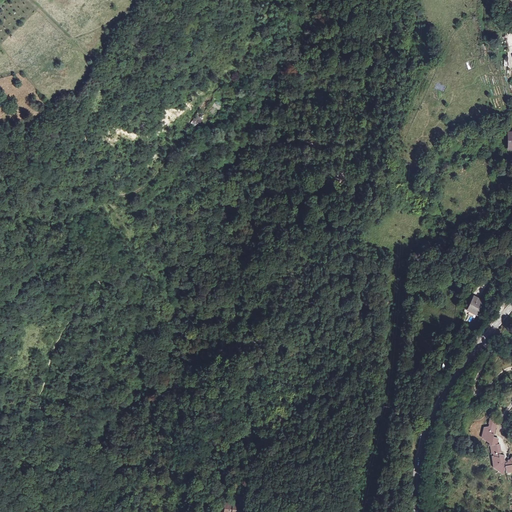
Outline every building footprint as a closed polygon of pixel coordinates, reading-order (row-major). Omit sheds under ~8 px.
[(228,82),(223,79),(219,85),(223,88),(228,82)] [(211,99),(201,109),(205,113),(215,102),(211,99)] [(204,114),(199,110),(191,121),(197,125),(204,114)] [(463,313),(470,301),(469,300),(462,313),(463,313)] [(470,301),(463,313),(473,319),(480,306),(470,301)] [(490,432),(492,433),(493,426),(495,426),(496,422),(491,419),(489,423),(488,426),(483,427),(482,436),(485,437),(485,439),(489,440),(488,442),(489,442),(489,444),(490,444),(495,443),(495,442),(496,437),(491,435),(490,435),(490,432)] [(497,443),(495,443),(490,444),(491,447),(490,447),(491,452),(493,452),(494,454),(498,453),(497,452),(499,451),(498,446),(498,447),(497,443)] [(496,464),(501,461),(501,459),(502,459),(501,454),(498,453),(494,454),(495,459),(494,461),(495,465),(496,464)] [(503,467),(504,467),(504,462),(501,461),(496,464),(499,467),(498,468),(502,472),(502,470),(503,467)] [(236,511),(238,508),(238,502),(227,501),(227,497),(224,497),(224,501),(222,501),(222,511),(232,511),(236,511)]
